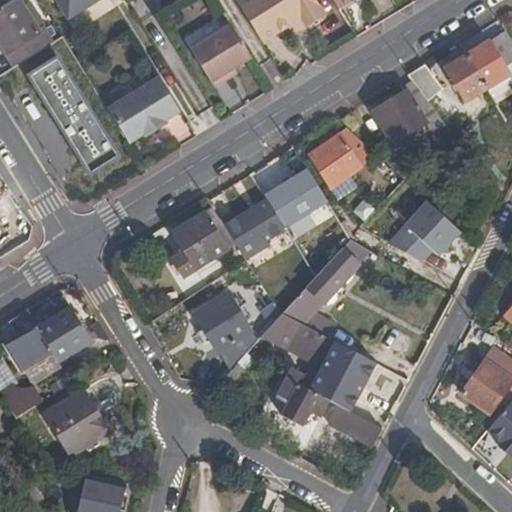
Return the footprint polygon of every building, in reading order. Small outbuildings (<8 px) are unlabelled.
[(21,0),(14,0),(0,9),(0,39),(15,63),(48,42),(37,25),(25,6),(21,0)] [(105,0),(57,0),(71,21),(105,0)] [(319,0),(239,0),(265,41),(304,17),(307,23),(326,11),(319,0)] [(32,1),(25,6),(37,25),(45,20),(32,1)] [(230,72),(228,67),(251,52),(231,19),(193,43),(216,81),(230,72)] [(511,59),(511,33),(509,29),(469,53),(487,82),(510,69),(505,63),(511,59)] [(448,66),(466,94),(486,82),(487,82),(469,53),(448,66)] [(55,54),(22,74),(85,176),(118,156),(55,54)] [(429,61),(410,73),(417,82),(429,98),(445,85),(429,61)] [(157,71),(105,103),(133,148),(146,140),(149,143),(174,127),(172,124),(185,115),(157,71)] [(427,122),(438,139),(453,130),(429,98),(417,82),(376,108),(396,141),(427,122)] [(311,153),(331,182),(375,148),(350,124),(311,153)] [(266,189),(269,193),(286,223),(328,198),(308,164),(266,189)] [(238,206),(223,215),(230,226),(244,249),(286,223),(269,193),(241,211),(238,206)] [(430,197),(408,221),(439,251),(461,227),(430,197)] [(361,198),(351,213),(364,222),(375,208),(361,198)] [(215,203),(176,228),(190,250),(198,263),(224,246),(217,235),(230,226),(223,215),(215,203)] [(0,237),(3,243),(26,230),(14,209),(0,217),(0,237)] [(353,235),(344,244),(360,260),(373,246),(353,235)] [(360,260),(344,244),(283,309),(289,312),(305,321),(326,332),(333,322),(313,311),(360,260)] [(190,250),(178,258),(186,271),(198,263),(190,250)] [(219,346),(223,344),(234,362),(236,360),(257,337),(228,288),(196,307),(219,346)] [(275,297),(263,306),(272,321),(283,309),(275,297)] [(12,320),(22,335),(14,340),(12,341),(27,364),(54,347),(60,357),(94,337),(73,304),(41,324),(30,306),(11,318),(12,320)] [(12,320),(5,325),(14,340),(22,335),(12,320)] [(317,376),(315,379),(350,400),(368,368),(374,358),(326,332),(305,321),(291,345),(323,362),(316,376),(317,376)] [(511,364),(494,351),(464,393),(491,412),(511,381),(511,364)] [(4,360),(0,362),(0,388),(1,390),(12,383),(17,380),(4,360)] [(234,362),(226,371),(237,381),(247,370),(236,360),(234,362)] [(312,407),(321,412),(329,396),(304,382),(299,379),(301,375),(304,370),(292,363),(277,393),(288,399),(282,410),(303,422),(312,407)] [(12,383),(1,390),(16,414),(42,398),(32,383),(27,385),(20,385),(12,383)] [(72,452),(115,427),(89,385),(46,411),(72,452)] [(511,403),(493,427),(507,441),(511,445),(511,403)] [(353,410),(344,427),(362,436),(371,419),(353,410)] [(384,427),(371,419),(362,436),(375,444),(384,427)] [(0,459),(8,455),(0,441),(0,459)] [(87,477),(79,511),(120,511),(128,483),(93,475),(87,477)]
